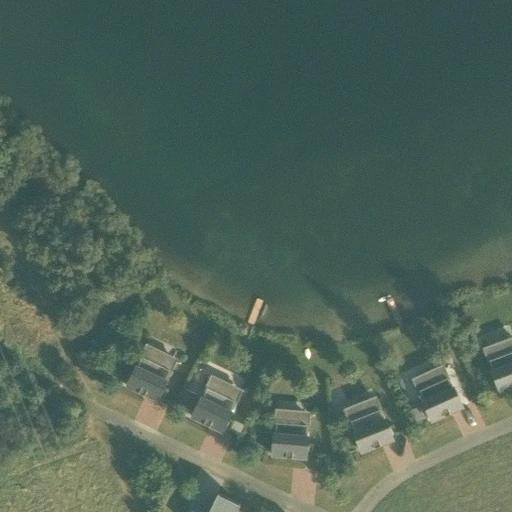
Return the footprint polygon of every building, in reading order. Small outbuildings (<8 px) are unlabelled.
[(39,350),(56,341),(34,298),(17,307),(39,350)] [(144,349),(127,386),(157,400),(175,364),(181,364),(181,363),(166,361),(152,354),(141,344),(140,345),(144,349)] [(485,353),(500,392),(511,387),(511,344),(509,346),(494,352),(480,352),(480,353),(485,353)] [(415,384),(432,421),(462,407),(446,370),(450,366),(449,365),(438,375),(424,382),(409,383),(409,384),(415,384)] [(209,380),(192,417),(222,432),(240,395),(245,395),(246,394),(231,392),(216,385),(206,375),(205,376),(209,380)] [(190,411),(196,399),(183,393),(177,405),(190,411)] [(347,414),(362,452),(393,440),(378,402),(382,398),(381,397),(370,407),(355,413),(341,413),(341,414),(347,414)] [(275,415),(272,455),(306,458),(309,417),(315,416),(314,415),(300,418),(284,417),(271,411),(270,412),(275,415)] [(236,511),(240,504),(218,494),(209,511),(197,511),(192,510),(191,511),(236,511)]
